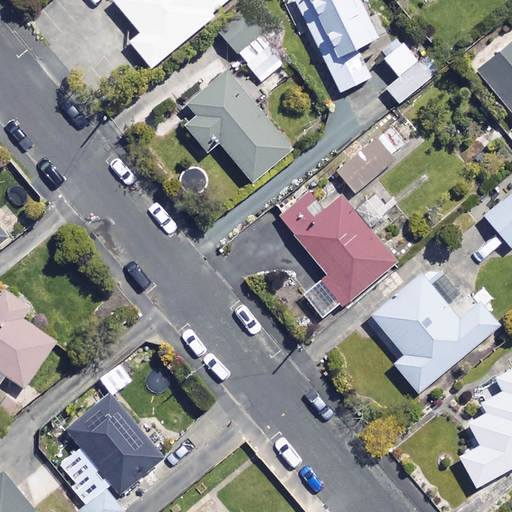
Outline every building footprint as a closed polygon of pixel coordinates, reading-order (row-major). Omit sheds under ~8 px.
[(222,0),(110,0),(137,31),(126,40),(148,66),(187,34),(185,31),(222,0)] [(374,36),(356,0),(291,0),(337,93),(367,78),(352,47),(374,36)] [(273,20),(254,1),(216,38),(261,83),(282,62),(256,36),(273,20)] [(511,39),(475,70),(511,116),(511,39)] [(415,62),(399,42),(379,58),(395,78),(383,88),(395,104),(440,69),(427,52),(415,62)] [(287,151),(223,71),(183,103),(193,116),(181,125),(203,154),(216,143),(247,183),(287,151)] [(328,165),(360,199),(373,187),(366,180),(390,158),(365,130),(328,165)] [(511,189),(483,216),(510,246),(511,244),(511,189)] [(278,216),(323,274),(318,278),(338,303),(393,259),(340,193),(322,207),(309,191),(278,216)] [(455,319),(418,275),(369,316),(401,354),(390,364),(414,393),(494,325),(475,302),(455,319)] [(37,309),(2,284),(0,287),(0,378),(3,374),(20,386),(53,340),(27,322),(37,309)] [(511,463),(511,364),(491,376),(498,388),(476,400),(483,411),(464,421),(476,443),(455,455),(472,486),(511,463)] [(158,457),(99,385),(77,402),(83,410),(61,428),(114,493),(158,457)] [(32,511),(0,473),(0,511),(32,511)]
